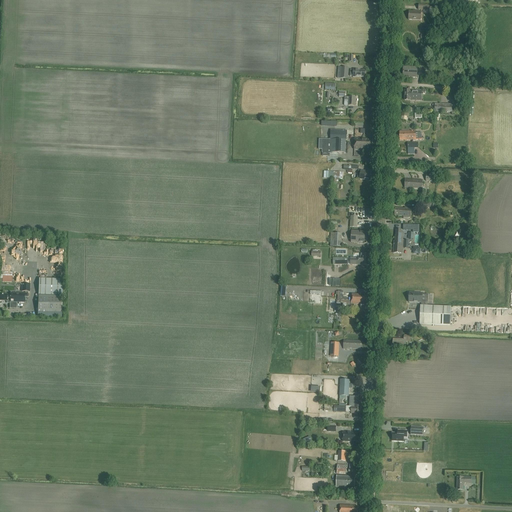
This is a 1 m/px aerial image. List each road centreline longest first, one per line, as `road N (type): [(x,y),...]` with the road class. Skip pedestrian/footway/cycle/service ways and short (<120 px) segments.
road 1 (unclassified): [(369,501),(392,0)]
road 2 (unclassified): [(369,501),(511,508)]
road 3 (track): [(511,89),(386,83)]
